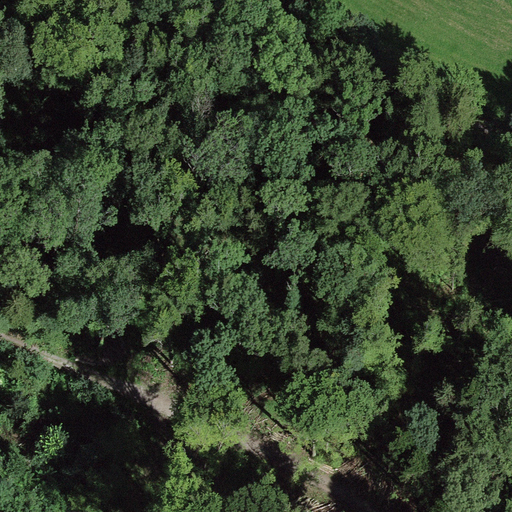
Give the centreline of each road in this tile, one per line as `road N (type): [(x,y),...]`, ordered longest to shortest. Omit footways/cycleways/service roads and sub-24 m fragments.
road 1 (track): [(511,168),(366,91),(67,0)]
road 2 (track): [(0,346),(127,398),(347,511)]
